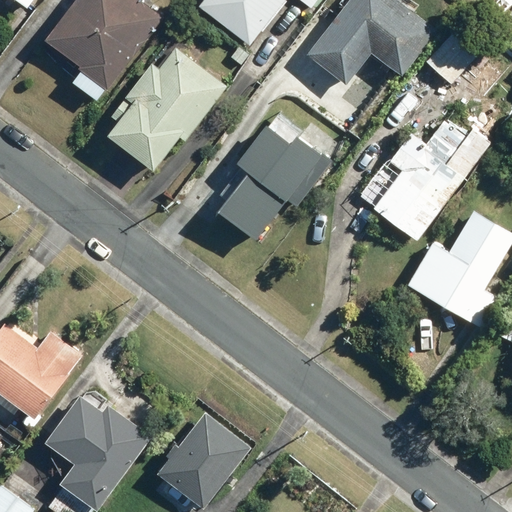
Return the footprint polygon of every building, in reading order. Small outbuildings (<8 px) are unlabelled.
[(14,0),(26,9),(33,0),(14,0)] [(69,83),(97,104),(162,17),(139,0),(71,0),(41,41),(79,70),(69,83)] [(200,0),(196,6),(250,47),(285,0),(299,0),(312,9),(318,0),(200,0)] [(395,0),(350,0),(309,55),(348,83),(370,53),(401,76),(435,30),(395,0)] [(457,23),(424,59),(451,84),(484,48),(457,23)] [(116,123),(105,137),(151,173),(178,138),(184,142),(226,88),(167,43),(109,117),(116,123)] [(492,57),(463,89),(478,102),(506,70),(492,57)] [(357,198),(416,241),(490,141),(471,127),(467,132),(445,116),(426,142),(408,129),(357,198)] [(249,173),(218,213),(255,241),(285,201),(295,208),(330,162),(298,139),(292,147),(265,127),(237,164),(249,173)] [(432,237),(405,286),(486,331),(504,300),(485,289),(511,241),(511,231),(471,209),(450,247),(432,237)] [(0,395),(32,420),(85,353),(51,327),(35,347),(3,322),(0,326),(0,395)] [(48,507),(54,511),(94,511),(151,436),(83,386),(41,443),(70,464),(56,482),(63,487),(48,507)] [(160,474),(202,507),(250,446),(208,413),(160,474)] [(0,484),(0,511),(32,511),(34,510),(0,484)]
